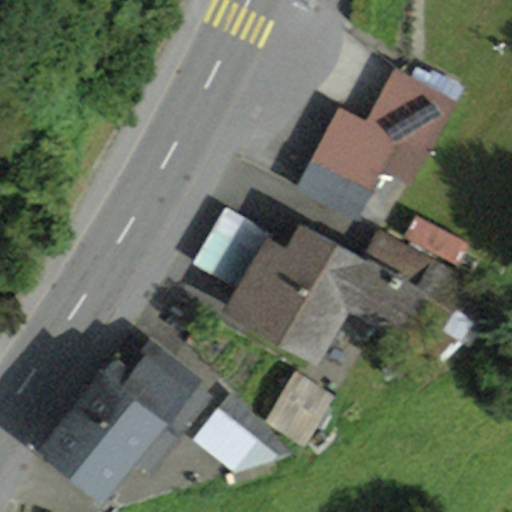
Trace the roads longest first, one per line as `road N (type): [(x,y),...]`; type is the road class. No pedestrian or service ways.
road 1 (primary): [(210,81),(108,257),(0,419)]
road 2 (residential): [(330,0),(278,77),(210,81)]
